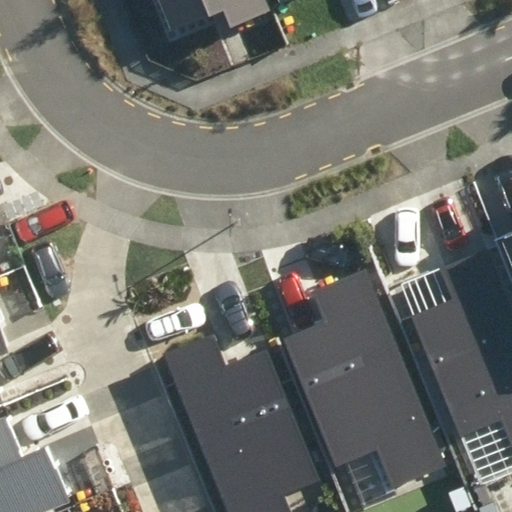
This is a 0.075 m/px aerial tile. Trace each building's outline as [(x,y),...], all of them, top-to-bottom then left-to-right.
[(169,0),(175,16),(217,0),(235,0),(240,11),(269,0),(169,0)] [(465,280),(420,296),(464,417),(492,407),(509,454),(511,452),(511,253),(503,229),(453,247),(465,280)] [(342,308),(297,324),(341,445),(368,435),(385,482),(453,458),(380,257),(330,276),(342,308)] [(0,289),(0,377),(1,377),(0,373),(0,345),(19,337),(0,289)] [(218,325),(178,340),(244,511),(291,511),(303,507),(293,480),(327,467),(276,335),(229,353),(218,325)] [(0,505),(76,474),(53,420),(24,432),(13,404),(0,409),(0,505)]
